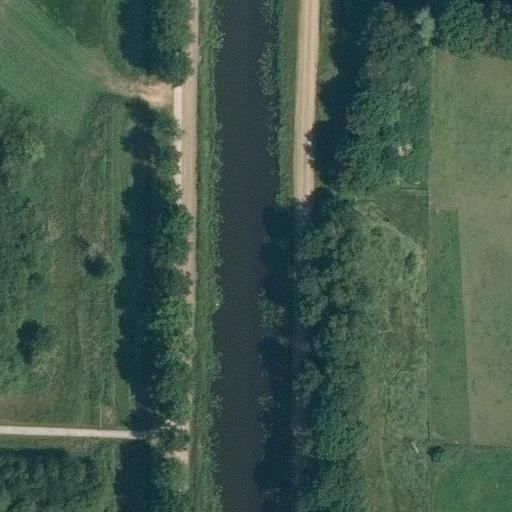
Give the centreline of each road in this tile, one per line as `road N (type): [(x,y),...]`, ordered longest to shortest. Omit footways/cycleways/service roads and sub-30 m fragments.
road 1 (track): [(302,511),(312,0)]
road 2 (track): [(182,426),(189,0)]
